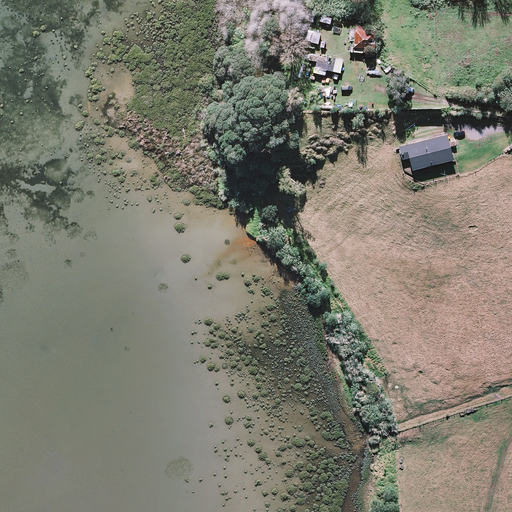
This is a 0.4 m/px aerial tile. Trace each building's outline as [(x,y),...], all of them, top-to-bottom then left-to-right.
[(316,11),(308,10),(306,21),(314,22),(316,11)] [(332,18),(321,16),(320,22),(331,24),(332,18)] [(355,42),(354,52),(363,53),(364,48),(375,49),(377,31),(356,29),(355,42)] [(321,34),(308,31),(306,40),(319,44),(321,34)] [(325,75),(329,57),(318,54),(315,67),(313,72),(325,75)] [(311,65),(304,63),(301,78),(308,79),(311,65)] [(453,159),(447,135),(399,147),(403,159),(410,157),(413,169),(453,159)]
